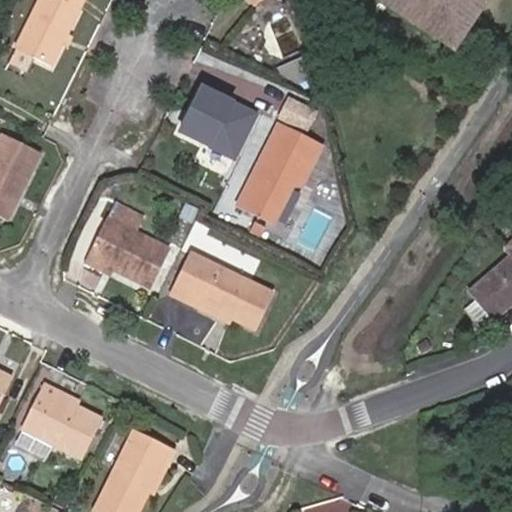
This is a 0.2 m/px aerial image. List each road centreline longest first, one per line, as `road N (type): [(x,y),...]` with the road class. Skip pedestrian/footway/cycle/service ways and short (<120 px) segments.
road 1 (residential): [(22,301),(151,28)]
road 2 (residential): [(277,429),(22,301)]
road 3 (residential): [(277,429),(316,425),(511,354)]
